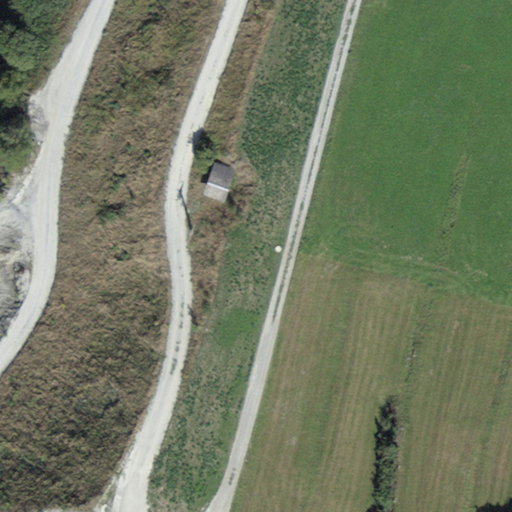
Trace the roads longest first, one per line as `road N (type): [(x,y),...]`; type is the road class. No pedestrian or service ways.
road 1 (track): [(130,511),(184,314),(181,163),(238,0)]
road 2 (track): [(356,0),(225,511)]
road 3 (track): [(103,0),(56,151),(33,310),(0,370)]
